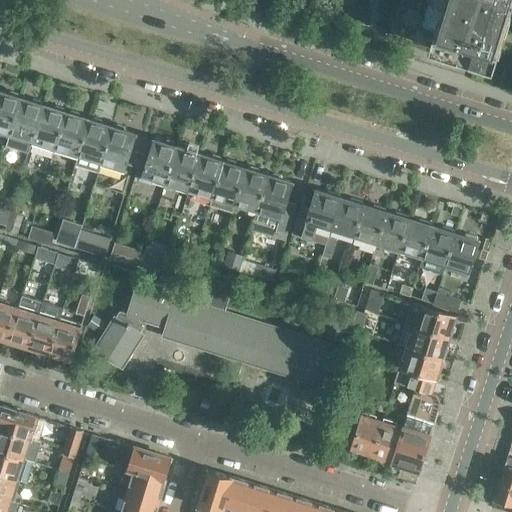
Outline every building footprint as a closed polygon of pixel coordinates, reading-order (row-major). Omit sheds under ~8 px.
[(427,0),(420,26),(434,30),(428,47),(493,67),(498,51),(494,50),(509,0),(427,0)] [(0,130),(9,133),(20,97),(19,97),(18,93),(11,91),(7,93),(0,90),(0,130)] [(20,97),(9,133),(32,141),(44,104),(42,104),(41,100),(33,98),(30,100),(20,97)] [(44,104),(32,141),(55,148),(67,111),(65,111),(64,107),(57,105),(53,107),(44,104)] [(67,111),(55,148),(78,155),(89,119),(81,116),(79,112),(71,110),(68,112),(67,111)] [(89,119),(78,155),(102,162),(113,126),(103,123),(101,119),(95,117),(91,119),(89,119)] [(113,126),(102,162),(125,169),(124,172),(130,174),(134,163),(128,161),(136,137),(135,137),(136,133),(132,132),(131,128),(125,127),(120,129),(113,126)] [(166,182),(177,146),(175,142),(168,140),(164,142),(154,139),(153,142),(152,142),(147,141),(140,165),(137,175),(141,176),(141,178),(153,182),(154,179),(166,182)] [(187,149),(177,146),(166,182),(188,189),(200,153),(199,153),(197,149),(190,147),(187,149)] [(210,156),(200,153),(188,189),(211,196),(222,161),(222,160),(221,157),(213,154),(210,156)] [(222,161),(211,196),(212,197),(209,206),(223,210),(226,201),(234,203),(245,167),(237,165),(236,162),(229,159),(226,161),(224,161),(222,161)] [(245,167),(234,203),(257,211),(269,175),(260,172),(259,169),(252,167),(248,168),(245,167)] [(269,175),(257,211),(253,228),(276,235),(277,230),(288,234),(297,205),(287,202),(292,183),(283,180),(281,176),(274,174),(271,176),(269,175)] [(292,232),(301,234),(312,238),(313,236),(314,236),(318,224),(330,228),(340,198),(338,197),(339,195),(328,191),(327,194),(316,190),(310,209),(301,206),(292,232)] [(340,198),(330,228),(352,235),(362,205),(362,203),(351,199),(350,201),(340,198)] [(362,205),(352,235),(375,242),(385,211),(385,210),(386,208),(374,205),(373,208),(362,205)] [(23,213),(12,210),(6,228),(17,231),(23,213)] [(385,211),(375,242),(398,249),(408,218),(409,215),(397,212),(396,214),(385,211)] [(56,239),(74,245),(81,224),(63,218),(56,239)] [(408,218),(398,249),(422,256),(432,225),(431,224),(431,222),(420,219),(419,221),(408,218)] [(34,219),(29,234),(51,241),(56,226),(34,219)] [(432,225),(422,256),(445,263),(455,232),(454,232),(455,230),(443,226),(442,228),(432,225)] [(17,236),(1,231),(0,233),(0,239),(14,244),(17,236)] [(111,241),(80,232),(76,246),(107,256),(111,241)] [(455,232),(445,263),(465,270),(465,269),(469,270),(479,240),(477,239),(477,237),(466,233),(465,235),(455,232)] [(341,237),(332,234),(327,249),(336,252),(341,237)] [(37,243),(19,237),(16,245),(35,251),(37,243)] [(45,246),(37,243),(35,251),(42,254),(45,246)] [(143,252),(115,243),(111,256),(138,266),(143,252)] [(223,264),(241,270),(245,255),(228,250),(223,264)] [(196,252),(194,259),(195,260),(207,264),(209,256),(196,252)] [(149,261),(146,270),(162,275),(165,266),(149,261)] [(277,268),(257,262),(254,275),(273,281),(277,268)] [(370,263),(364,281),(373,284),(379,266),(370,263)] [(166,267),(163,276),(183,282),(186,273),(166,267)] [(311,282),(280,273),(277,285),(307,294),(311,282)] [(88,331),(84,342),(97,346),(95,348),(121,364),(141,332),(139,331),(147,319),(166,325),(163,333),(200,345),(200,344),(207,346),(207,347),(278,369),(279,368),(285,370),(285,371),(321,383),(330,353),(325,352),(328,343),(303,334),(303,333),(284,327),(284,329),(260,321),(260,320),(249,316),(249,318),(225,310),(234,281),(215,274),(205,304),(181,297),(182,295),(170,292),(170,293),(137,283),(128,313),(124,321),(116,316),(103,336),(88,331)] [(402,283),(399,292),(410,295),(412,286),(402,283)] [(333,299),(345,302),(349,287),(339,284),(333,299)] [(371,288),(364,309),(376,312),(383,292),(371,288)] [(422,299),(433,303),(432,306),(450,312),(449,314),(455,316),(460,300),(455,299),(456,298),(436,292),(436,293),(425,290),(422,299)] [(20,306),(9,339),(10,343),(17,345),(21,343),(28,345),(40,309),(42,301),(23,295),(20,306)] [(0,297),(0,339),(3,341),(6,338),(9,339),(20,306),(20,303),(0,297)] [(89,302),(80,299),(77,309),(86,313),(89,302)] [(413,300),(406,323),(407,323),(415,325),(449,336),(450,335),(453,334),(455,328),(453,324),(455,316),(449,314),(450,312),(432,306),(413,300)] [(40,309),(28,345),(30,346),(32,350),(37,351),(40,349),(49,352),(60,316),(40,309)] [(341,313),(339,317),(336,326),(335,327),(350,333),(355,318),(341,313)] [(98,331),(105,321),(94,314),(87,324),(98,331)] [(329,324),(336,326),(339,317),(332,315),(329,324)] [(60,316),(49,352),(51,352),(52,356),(58,358),(61,356),(70,359),(82,322),(60,316)] [(407,323),(400,343),(408,346),(443,357),(443,356),(446,355),(448,349),(447,345),(449,336),(415,325),(407,323)] [(355,346),(353,353),(367,358),(369,350),(355,346)] [(408,346),(401,367),(411,370),(436,378),(439,369),(442,367),(444,362),(442,359),(443,357),(408,346)] [(399,370),(395,382),(406,386),(406,385),(407,384),(410,374),(399,370)] [(406,385),(406,386),(415,389),(415,388),(432,393),(435,382),(436,378),(411,370),(410,374),(407,384),(406,385)] [(403,425),(391,460),(392,460),(392,462),(419,471),(438,410),(440,402),(439,398),(436,394),(432,393),(415,388),(415,389),(404,423),(403,423),(403,425)] [(379,398),(376,408),(383,410),(387,400),(379,398)] [(0,428),(31,438),(33,431),(32,430),(36,416),(1,404),(0,408),(0,428)] [(366,414),(362,413),(352,446),(353,447),(355,450),(361,452),(364,451),(371,454),(382,418),(366,413),(366,414)] [(382,418),(371,454),(373,454),(374,458),(381,460),(384,458),(391,460),(403,425),(382,418)] [(62,452),(65,453),(75,456),(76,457),(82,436),(81,435),(83,430),(71,426),(69,433),(62,452)] [(0,450),(24,458),(31,438),(0,428),(0,450)] [(102,436),(92,433),(91,438),(86,453),(95,457),(100,441),(102,436)] [(133,451),(127,467),(165,479),(171,458),(134,446),(132,451),(133,451)] [(117,463),(126,466),(132,450),(122,447),(117,463)] [(0,473),(18,479),(24,458),(0,450),(0,473)] [(75,456),(65,453),(60,469),(70,472),(75,456)] [(91,469),(95,457),(86,453),(82,466),(91,469)] [(511,462),(507,461),(506,460),(494,498),(511,503),(511,462)] [(132,472),(126,490),(159,500),(165,479),(127,467),(126,470),(132,472)] [(70,472),(60,469),(55,483),(65,486),(70,472)] [(210,470),(198,507),(216,511),(220,511),(232,477),(210,470)] [(0,496),(11,500),(18,479),(0,473),(0,496)] [(232,477),(220,511),(223,511),(225,508),(236,511),(243,511),(253,483),(232,477)] [(253,483),(243,511),(266,511),(274,490),(253,483)] [(84,487),(76,484),(73,496),(81,498),(84,487)] [(126,490),(120,511),(122,511),(154,511),(159,500),(126,490)] [(274,490),(266,511),(289,511),(295,496),(274,490)] [(51,503),(63,507),(66,495),(55,492),(51,503)] [(0,511),(7,511),(11,500),(0,496),(0,511)] [(81,498),(73,496),(69,507),(77,510),(81,498)] [(295,496),(289,511),(312,511),(316,503),(295,496)] [(316,503),(312,511),(335,511),(337,509),(316,503)]
